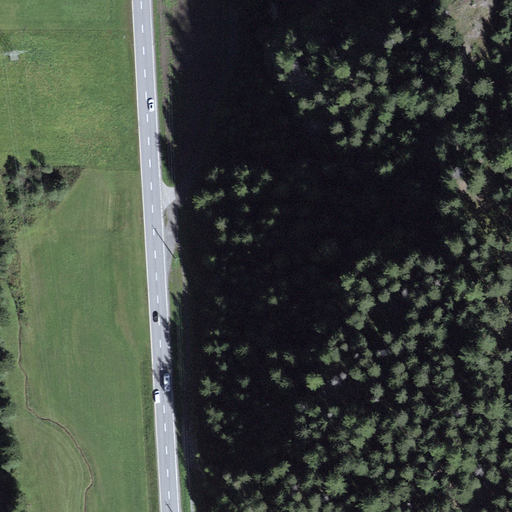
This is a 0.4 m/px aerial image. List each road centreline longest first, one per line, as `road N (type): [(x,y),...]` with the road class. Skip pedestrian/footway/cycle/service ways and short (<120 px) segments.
road 1 (primary): [(170,511),(142,0)]
road 2 (track): [(231,0),(232,55),(195,164),(170,204)]
